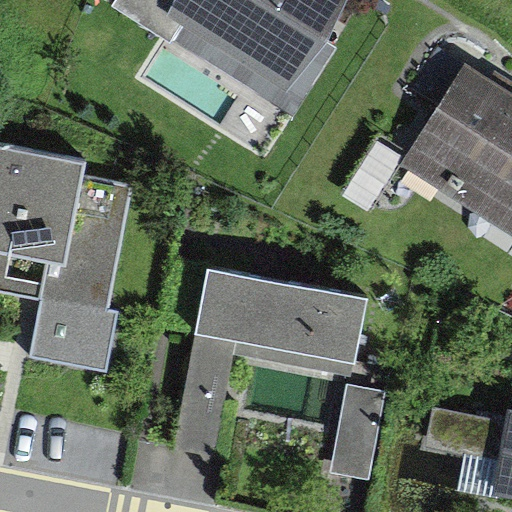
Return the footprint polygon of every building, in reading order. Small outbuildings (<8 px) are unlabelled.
[(189,0),(128,0),(127,4),(303,115),(346,48),(330,38),(297,90),(180,16),(189,0)] [(354,0),(189,0),(180,16),(297,90),(330,38),(354,0)] [(511,83),(475,61),(412,162),(511,223),(511,83)] [(0,284),(51,294),(40,346),(108,359),(143,182),(92,172),(96,154),(0,134),(0,284)] [(378,291),(220,261),(207,326),(368,355),(378,291)] [(186,445),(223,451),(240,354),(364,376),(368,355),(207,326),(186,445)] [(396,390),(359,384),(343,468),(380,475),(396,390)] [(511,416),(443,404),(424,505),(456,510),(463,475),(508,483),(507,491),(511,492),(511,416)]
